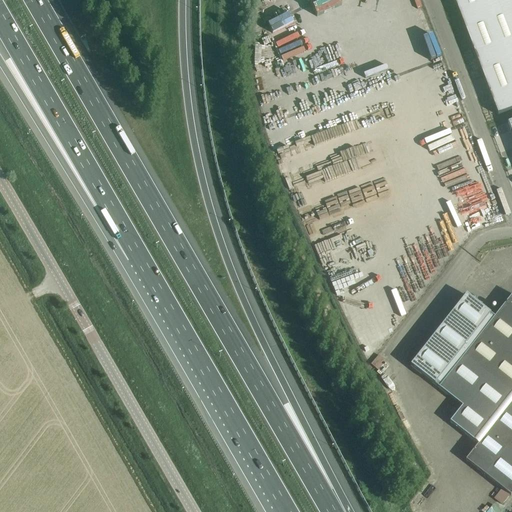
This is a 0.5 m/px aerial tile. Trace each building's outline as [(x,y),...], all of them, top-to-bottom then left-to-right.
[(511,0),(453,0),(469,41),(482,77),(490,96),(497,115),(511,109),(511,0)] [(401,46),(394,28),(388,31),(391,38),(388,39),(392,49),(401,46)] [(333,40),(322,45),(325,52),(336,47),(340,55),(353,49),(349,42),(344,45),(341,39),(334,43),(333,40)] [(399,64),(408,59),(404,51),(394,55),(399,64)] [(299,54),(304,70),(332,61),(329,52),(310,58),(308,52),(299,54)] [(385,57),(344,70),(347,81),(389,69),(385,57)] [(276,77),(282,76),(282,78),(297,75),(296,68),(275,71),(276,77)] [(499,246),(490,257),(497,263),(506,252),(499,246)] [(465,295),(410,366),(438,388),(462,406),(450,422),(478,445),(466,461),(502,489),(494,499),(502,505),(509,495),(511,491),(511,294),(506,302),(494,317),(465,295)] [(411,339),(422,348),(431,336),(421,327),(411,339)]
